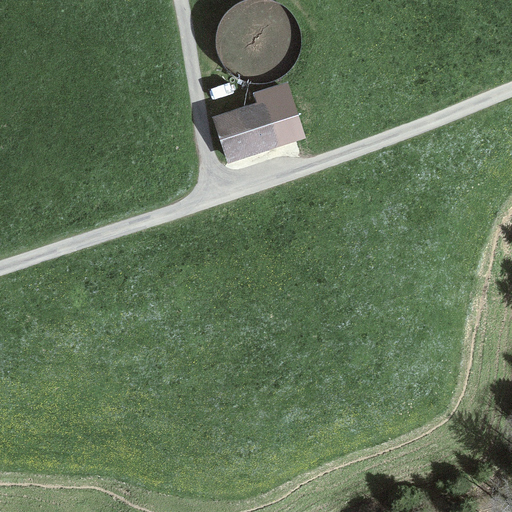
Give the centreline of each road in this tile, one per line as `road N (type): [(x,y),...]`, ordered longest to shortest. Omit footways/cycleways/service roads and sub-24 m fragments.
road 1 (unclassified): [(214,197),(511,88)]
road 2 (unclassified): [(0,271),(214,197)]
road 3 (unclassified): [(180,0),(214,197)]
